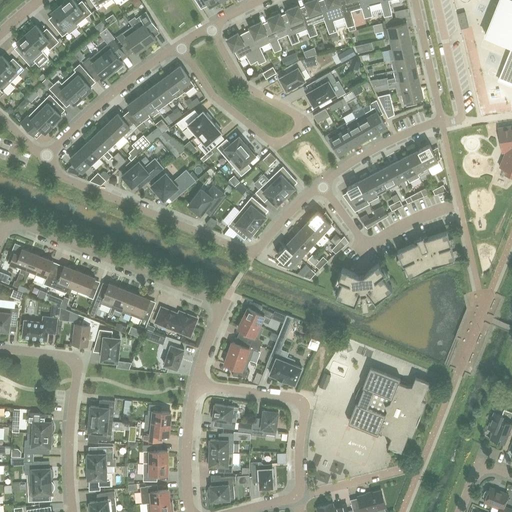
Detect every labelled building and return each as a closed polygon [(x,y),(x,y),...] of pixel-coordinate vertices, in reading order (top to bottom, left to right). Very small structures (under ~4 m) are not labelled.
[(62,4),(77,24),(92,12),(84,2),(79,6),(73,0),(64,0),(63,0),(65,2),(62,4)] [(109,0),(91,0),(97,9),(109,0)] [(319,3),(318,0),(311,0),(306,2),(308,8),(300,10),(307,28),(307,29),(310,36),(318,34),(314,23),(324,19),(325,19),(319,3)] [(326,0),(327,1),(319,3),(325,19),(324,19),(329,33),(337,31),(334,20),(344,17),(340,2),(339,0),(326,0)] [(351,10),(362,7),(359,0),(345,0),(340,2),(344,17),(347,27),(355,25),(351,10)] [(370,5),(381,2),(380,0),(359,0),(362,7),(365,18),(373,16),(370,5)] [(380,0),(381,2),(384,16),(392,14),(388,0),(380,0)] [(511,46),(499,80),(511,85),(511,0),(499,0),(486,35),(511,45),(511,46)] [(77,24),(62,4),(58,7),(57,5),(52,10),(53,11),(52,12),(59,22),(54,26),(62,36),(68,32),(69,33),(79,26),(77,24)] [(297,33),(307,29),(307,28),(300,10),(298,5),(287,10),(289,15),(282,18),(281,18),(288,34),(292,44),(300,41),(297,33)] [(156,39),(149,29),(154,25),(146,12),(136,19),(139,23),(133,27),(146,45),(156,39)] [(271,23),(263,26),(263,27),(270,42),(275,52),(282,48),(278,38),(288,34),(281,18),(282,18),(280,13),(268,18),(271,23)] [(386,39),(391,37),(408,34),(406,23),(396,25),(395,20),(382,22),(386,39)] [(252,32),(245,35),(258,60),(257,60),(259,64),(266,60),(260,47),(270,42),(263,27),(263,26),(261,21),(250,27),(252,32)] [(42,50),(47,46),(50,49),(59,41),(49,30),(44,34),(36,25),(35,26),(34,24),(28,29),(30,31),(27,33),(42,50)] [(133,27),(132,25),(117,36),(124,46),(129,42),(136,52),(146,45),(133,27)] [(464,29),(469,46),(477,43),(472,27),(464,29)] [(42,50),(27,33),(24,36),(22,34),(17,39),(18,40),(17,41),(25,50),(21,55),(31,66),(36,62),(34,60),(44,51),(42,50)] [(251,64),(257,60),(258,60),(245,35),(241,38),(238,33),(227,39),(233,50),(234,49),(239,58),(245,54),(251,64)] [(393,48),(411,44),(408,34),(391,37),(393,48)] [(115,69),(116,71),(122,66),(121,64),(123,62),(119,58),(125,54),(121,48),(113,39),(99,51),(102,55),(114,70),(115,69)] [(396,59),(413,55),(411,44),(393,48),(396,59)] [(80,57),(86,52),(79,45),(74,49),(80,57)] [(0,70),(11,82),(24,68),(15,59),(11,64),(2,55),(1,56),(0,55),(0,70)] [(113,70),(114,70),(102,55),(93,62),(90,57),(83,62),(91,72),(97,67),(104,77),(106,75),(108,77),(114,72),(113,70)] [(415,65),(413,55),(396,59),(392,60),(394,70),(415,65)] [(351,67),(358,70),(363,59),(357,56),(351,67)] [(287,90),(305,79),(301,71),(306,68),(302,60),(300,59),(289,65),(292,70),(280,77),(281,79),(279,79),(283,86),(284,85),(287,90)] [(75,71),(67,78),(83,96),(92,88),(83,78),(89,73),(80,63),(74,69),(75,71)] [(400,80),(418,76),(415,65),(394,70),(395,77),(387,79),(388,83),(394,81),(396,81),(400,80)] [(180,66),(171,72),(185,91),(185,92),(195,85),(180,66)] [(263,72),(266,78),(277,72),(273,66),(263,72)] [(11,82),(0,70),(0,96),(5,92),(3,90),(11,82)] [(337,81),(331,71),(315,80),(319,86),(307,92),(308,94),(306,95),(310,101),(312,100),(314,105),(336,93),(331,85),(337,81)] [(176,97),(176,98),(185,91),(171,72),(163,79),(176,97)] [(403,90),(420,86),(418,76),(400,80),(396,81),(394,81),(395,85),(401,84),(403,90)] [(74,103),(83,96),(67,78),(62,83),(59,79),(49,88),(62,100),(67,95),(74,103)] [(168,103),(176,97),(163,79),(154,85),(167,103),(168,103)] [(26,106),(49,89),(43,80),(19,97),(26,106)] [(154,85),(145,92),(156,106),(155,106),(158,110),(167,103),(154,85)] [(417,104),(416,99),(423,97),(420,86),(403,90),(397,92),(398,95),(404,94),(406,106),(417,104)] [(347,102),(356,97),(352,89),(342,95),(347,102)] [(147,112),(155,106),(156,106),(145,92),(137,98),(147,112)] [(50,93),(36,107),(53,123),(62,115),(54,107),(59,102),(50,93)] [(394,115),(389,94),(378,97),(388,118),(394,115)] [(150,116),(147,112),(137,98),(127,105),(138,119),(134,123),(141,130),(146,127),(142,122),(150,116)] [(376,132),(386,126),(380,115),(383,113),(377,99),(370,103),(371,109),(365,112),(376,132)] [(5,109),(9,113),(13,109),(9,105),(5,109)] [(45,132),(53,123),(36,107),(21,122),(34,134),(41,127),(45,132)] [(340,107),(334,111),(338,118),(344,115),(340,107)] [(318,123),(330,116),(326,108),(314,115),(318,123)] [(344,113),(348,120),(357,116),(353,109),(344,113)] [(196,136),(197,134),(212,121),(210,119),(212,117),(207,112),(206,113),(203,110),(193,119),(188,114),(177,122),(182,129),(187,125),(196,136)] [(367,137),(376,132),(365,112),(356,118),(367,137)] [(118,113),(110,121),(122,134),(122,133),(130,126),(118,113)] [(358,142),(367,137),(356,118),(346,123),(348,127),(349,127),(358,142)] [(124,135),(122,133),(122,134),(110,121),(102,128),(116,143),(124,135)] [(214,123),(212,121),(197,134),(203,141),(198,145),(206,153),(215,145),(211,140),(221,132),(219,129),(221,128),(216,122),(214,123)] [(511,125),(498,127),(502,152),(506,151),(500,166),(507,169),(505,175),(511,177),(511,125)] [(349,127),(348,127),(339,132),(348,148),(358,142),(349,127)] [(102,128),(94,136),(108,150),(116,143),(102,128)] [(339,132),(337,128),(324,136),(332,146),(334,145),(338,153),(348,148),(339,132)] [(172,137),(177,141),(172,146),(180,154),(187,148),(165,131),(160,135),(167,142),(172,137)] [(94,136),(86,143),(100,158),(108,150),(94,136)] [(229,161),(247,145),(246,143),(247,142),(242,137),(241,138),(239,136),(231,143),(227,138),(217,147),(229,161)] [(141,151),(151,142),(146,137),(136,146),(141,151)] [(92,165),(100,158),(86,143),(78,150),(90,163),(90,164),(92,165)] [(418,150),(428,168),(439,163),(430,144),(418,150)] [(247,145),(229,161),(241,175),(251,167),(247,162),(255,155),(254,153),(255,152),(250,146),(249,147),(247,145)] [(82,171),(90,164),(90,163),(78,150),(70,158),(82,171)] [(408,155),(418,174),(428,168),(418,150),(408,155)] [(398,161),(408,179),(418,174),(408,155),(398,161)] [(144,177),(147,181),(163,168),(155,158),(144,167),(139,161),(137,162),(134,158),(126,165),(129,169),(122,175),(126,179),(124,181),(124,182),(128,187),(130,187),(131,186),(132,187),(144,177)] [(388,166),(398,184),(408,179),(398,161),(388,166)] [(213,175),(217,170),(211,165),(207,170),(213,175)] [(283,165),(269,179),(286,196),(295,187),(287,179),(292,175),(283,165)] [(398,184),(388,166),(378,171),(386,187),(390,186),(391,188),(398,184)] [(181,173),(184,177),(176,184),(166,172),(151,185),(152,185),(151,187),(156,192),(157,191),(164,199),(176,189),(180,194),(196,180),(186,169),(181,173)] [(346,185),(360,180),(356,170),(342,175),(346,185)] [(376,193),(377,192),(386,187),(378,171),(368,177),(376,193)] [(106,180),(101,175),(94,182),(101,185),(106,180)] [(358,182),(367,200),(368,202),(379,196),(377,192),(376,193),(368,177),(358,182)] [(277,205),(286,196),(269,179),(256,192),(268,205),(273,200),(277,205)] [(367,200),(358,182),(347,188),(356,206),(367,200)] [(438,187),(441,192),(447,191),(443,184),(438,187)] [(224,194),(215,187),(209,195),(201,189),(189,205),(193,208),(193,210),(197,213),(199,213),(201,214),(210,201),(216,205),(224,194)] [(418,198),(424,196),(421,190),(415,193),(418,198)] [(240,210),(258,226),(266,216),(258,209),(262,204),(252,196),(240,210)] [(397,208),(403,205),(400,199),(394,202),(397,208)] [(397,208),(394,202),(389,205),(392,210),(397,208)] [(240,210),(228,225),(238,233),(242,228),(251,235),(252,233),(253,234),(258,229),(257,228),(258,226),(240,210)] [(322,232),(322,233),(324,234),(333,225),(318,211),(309,220),(322,232)] [(375,215),(378,221),(384,218),(380,212),(375,215)] [(378,221),(375,215),(363,222),(367,228),(378,221)] [(322,232),(309,220),(301,228),(315,241),(316,242),(324,234),(322,233),(322,232)] [(294,237),(307,249),(315,241),(301,228),(294,237)] [(433,265),(447,260),(455,258),(451,245),(452,245),(447,231),(426,239),(424,236),(415,240),(416,243),(397,250),(403,264),(404,263),(410,275),(431,266),(433,265)] [(336,245),(340,249),(349,241),(344,235),(336,245)] [(299,257),(307,249),(294,237),(286,245),(299,257)] [(291,267),(299,257),(286,245),(277,254),(291,267)] [(336,253),(340,249),(336,245),(332,249),(336,253)] [(21,282),(24,274),(33,252),(22,248),(20,254),(14,252),(10,264),(21,268),(20,272),(16,280),(21,282)] [(36,274),(43,256),(33,252),(24,274),(28,275),(30,272),(36,274)] [(43,256),(36,274),(46,278),(43,284),(50,286),(54,274),(49,271),(53,260),(43,256)] [(323,256),(319,260),(323,265),(328,260),(323,256)] [(323,265),(319,260),(315,265),(319,269),(323,265)] [(376,300),(386,292),(392,287),(384,277),(388,274),(379,262),(364,274),(359,274),(342,268),(337,281),(341,283),(336,295),(355,303),(357,300),(362,302),(363,307),(370,306),(368,297),(373,296),(376,300)] [(60,276),(54,274),(50,286),(66,292),(66,291),(75,269),(64,265),(60,276)] [(78,291),(79,289),(79,288),(85,273),(75,269),(66,291),(70,292),(72,288),(78,291)] [(304,276),(310,278),(315,273),(311,269),(304,276)] [(0,270),(0,279),(9,283),(11,279),(8,278),(10,274),(0,270)] [(79,288),(79,289),(89,292),(88,296),(93,298),(97,289),(92,287),(95,277),(85,273),(79,288)] [(112,307),(119,287),(109,283),(106,291),(100,289),(95,302),(101,304),(101,303),(112,307)] [(117,304),(123,306),(129,291),(119,287),(112,307),(109,313),(113,315),(117,304)] [(133,310),(140,295),(129,291),(123,306),(121,312),(125,313),(127,308),(133,310)] [(150,299),(140,295),(133,310),(132,312),(142,317),(139,325),(146,327),(152,310),(146,308),(150,299)] [(0,305),(0,332),(2,333),(4,333),(7,332),(7,331),(9,331),(10,319),(17,320),(19,308),(0,305)] [(66,308),(61,306),(59,319),(60,319),(64,319),(65,318),(68,315),(70,315),(70,310),(66,308)] [(175,312),(161,306),(155,321),(190,335),(197,317),(179,310),(177,315),(174,313),(175,312)] [(248,307),(243,318),(259,325),(262,320),(268,323),(274,312),(261,306),(258,312),(248,307)] [(286,336),(294,318),(287,315),(280,333),(286,336)] [(55,332),(57,318),(44,316),(43,322),(25,320),(23,337),(46,339),(47,331),(55,332)] [(91,330),(97,331),(100,322),(84,316),(82,321),(82,324),(76,323),(73,343),(87,345),(89,332),(91,330)] [(248,333),(245,339),(261,345),(263,340),(259,338),(264,328),(259,325),(243,318),(238,328),(248,333)] [(115,328),(125,332),(127,326),(117,322),(115,328)] [(100,329),(96,342),(103,343),(101,359),(118,361),(121,338),(112,336),(112,331),(100,329)] [(318,348),(322,338),(312,334),(308,344),(318,348)] [(166,336),(163,346),(169,349),(164,364),(177,369),(184,348),(179,347),(181,340),(166,336)] [(284,341),(278,338),(272,351),(279,353),(284,341)] [(258,351),(261,345),(245,339),(243,345),(233,341),(229,353),(250,360),(254,349),(258,351)] [(250,360),(229,353),(225,364),(235,367),(232,375),(248,377),(250,371),(246,370),(250,360)] [(287,356),(285,361),(277,358),(270,374),(295,383),(302,367),(293,363),(295,360),(287,356)] [(349,420),(348,422),(378,434),(379,431),(379,430),(387,433),(391,436),(388,445),(392,447),(392,449),(393,450),(395,451),(396,450),(398,449),(401,450),(408,433),(412,435),(426,400),(422,398),(429,381),(415,376),(412,385),(407,385),(399,381),(399,380),(400,377),(371,366),(370,368),(363,386),(364,386),(362,391),(360,390),(358,396),(360,397),(358,402),(356,402),(349,420)] [(325,372),(320,385),(325,388),(330,375),(325,372)] [(90,416),(90,418),(113,420),(115,400),(102,399),(102,406),(91,405),(91,407),(90,407),(89,408),(89,409),(88,410),(88,411),(88,412),(88,413),(88,414),(88,415),(88,416),(89,416),(90,416)] [(149,403),(148,414),(146,414),(145,421),(170,424),(171,412),(161,411),(161,405),(149,403)] [(211,415),(212,416),(213,416),(212,418),(224,420),(223,427),(235,429),(238,407),(215,403),(215,405),(213,405),(213,406),(212,407),(211,408),(211,409),(211,410),(211,411),(211,412),(211,413),(211,415)] [(267,408),(265,408),(265,409),(263,409),(262,421),(253,420),(251,434),(266,436),(266,433),(276,435),(279,411),(277,411),(277,410),(275,408),(274,408),(273,407),(271,407),(270,407),(268,407),(267,407),(267,408)] [(46,420),(46,413),(29,412),(28,432),(33,433),(52,434),(52,432),(53,430),(54,429),(54,428),(54,427),(54,425),(54,424),(53,423),(52,423),(52,421),(46,420)] [(504,443),(511,424),(501,420),(503,415),(494,412),(488,428),(488,430),(493,431),(490,438),(504,443)] [(113,420),(90,418),(89,420),(88,421),(87,421),(87,422),(87,423),(87,424),(87,425),(87,426),(87,427),(87,428),(88,429),(88,431),(99,432),(98,439),(111,440),(112,433),(113,420)] [(145,421),(143,439),(162,441),(163,435),(169,435),(170,424),(145,421)] [(252,424),(240,423),(239,430),(251,431),(252,424)] [(51,435),(52,434),(33,433),(28,432),(28,440),(25,440),(24,452),(40,453),(40,446),(51,447),(51,445),(52,445),(52,444),(53,442),(54,440),(54,439),(53,437),(52,435),(51,435)] [(210,450),(210,452),(233,452),(234,440),(234,433),(221,432),(221,439),(210,439),(210,441),(209,441),(209,442),(208,443),(208,444),(208,445),(208,446),(208,447),(208,448),(208,449),(209,449),(209,450),(210,450)] [(280,432),(279,442),(286,443),(288,433),(280,432)] [(143,450),(144,450),(143,462),(168,462),(168,450),(157,450),(157,444),(143,444),(143,450)] [(87,464),(88,466),(106,466),(106,458),(114,458),(113,445),(98,446),(98,453),(87,453),(87,455),(86,456),(86,457),(85,458),(85,459),(85,460),(85,461),(86,462),(86,463),(87,464)] [(12,450),(11,458),(21,458),(21,453),(18,450),(12,450)] [(233,452),(210,452),(210,453),(209,453),(208,454),(208,455),(207,456),(207,457),(207,458),(207,459),(207,460),(208,461),(208,462),(209,463),(209,465),(220,465),(220,471),(233,472),(233,452)] [(33,481),(51,480),(51,478),(52,478),(53,477),(53,476),(53,475),(53,474),(53,473),(53,472),(53,471),(52,470),(52,469),(51,469),(51,467),(40,467),(39,460),(24,461),(25,474),(27,474),(28,481),(33,481)] [(275,476),(273,476),(272,467),(264,468),(264,464),(261,461),(251,462),(252,476),(259,476),(260,488),(262,488),(262,490),(271,489),(271,487),(274,487),(273,485),(275,485),(275,476)] [(157,480),(157,474),(168,474),(168,462),(143,462),(143,480),(157,480)] [(107,472),(106,466),(88,466),(88,468),(87,468),(86,468),(86,470),(86,471),(85,472),(85,473),(86,474),(86,475),(87,477),(88,477),(88,479),(99,479),(99,486),(112,486),(112,472),(107,472)] [(209,498),(211,498),(211,500),(235,498),(233,483),(236,483),(235,476),(221,477),(221,484),(210,485),(210,487),(209,487),(208,489),(208,490),(207,491),(207,492),(207,493),(207,494),(208,495),(208,496),(209,497),(209,498)] [(51,482),(51,480),(33,481),(33,488),(28,488),(29,501),(41,500),(41,493),(52,493),(52,491),(53,491),(53,490),(54,489),(54,488),(54,487),(54,486),(54,485),(54,484),(53,483),(53,482),(52,481),(51,482)] [(20,484),(12,484),(13,493),(20,492),(20,484)] [(143,503),(152,502),(169,501),(168,489),(158,490),(157,484),(145,485),(146,491),(142,491),(143,503)] [(511,511),(511,509),(504,506),(508,494),(490,487),(488,491),(487,490),(485,491),(483,495),(484,497),(485,497),(484,501),(500,508),(498,511),(511,511)] [(381,490),(358,496),(361,507),(353,509),(353,511),(367,511),(385,506),(381,490)] [(107,511),(115,511),(116,511),(115,504),(116,504),(114,491),(100,493),(101,500),(90,501),(90,503),(89,503),(89,504),(88,505),(88,506),(88,508),(88,509),(89,510),(89,511),(107,511)] [(169,501),(152,502),(152,511),(170,511),(171,511),(174,511),(173,501),(170,502),(169,501)] [(348,511),(348,510),(346,504),(333,507),(332,503),(317,507),(318,511),(348,511)]
